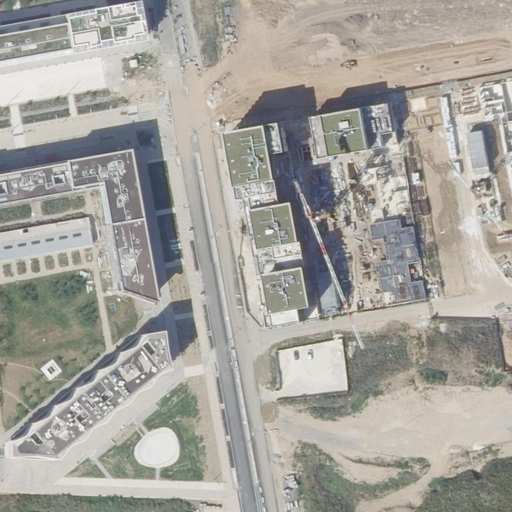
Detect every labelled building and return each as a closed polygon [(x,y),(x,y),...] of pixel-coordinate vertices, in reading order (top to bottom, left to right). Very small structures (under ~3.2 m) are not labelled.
[(0,67),(145,41),(137,1),(98,9),(0,26),(0,67)] [(511,80),(480,88),(484,116),(502,113),(511,173),(511,80)] [(439,95),(406,101),(414,129),(445,123),(439,95)] [(390,102),(312,116),(319,158),(384,147),(382,133),(395,131),(390,102)] [(280,123),(224,132),(237,200),(245,198),(268,328),(302,322),(299,309),(310,307),(291,203),(279,205),(270,154),(285,152),(280,123)] [(445,138),(419,145),(447,292),(477,287),(445,138)] [(0,168),(0,258),(104,241),(111,291),(150,300),(122,146),(0,168)] [(401,220),(371,225),(373,241),(385,239),(389,262),(378,264),(383,293),(396,291),(398,304),(426,300),(423,282),(412,283),(409,265),(420,263),(415,228),(402,230),(401,220)] [(150,327),(4,443),(7,457),(51,457),(159,373),(150,327)] [(164,511),(167,511),(175,504),(171,499),(161,509),(164,511)]
